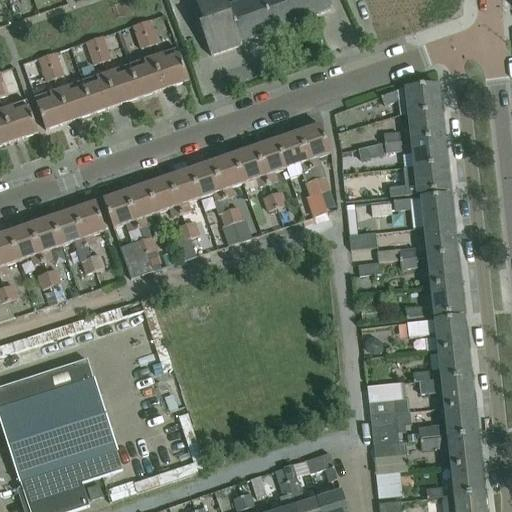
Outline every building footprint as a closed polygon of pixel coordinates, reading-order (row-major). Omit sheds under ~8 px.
[(251,0),(228,8),(225,0),(195,0),(204,26),(200,27),(211,58),(242,47),(241,43),(332,11),(328,0),(251,0)] [(150,22),(142,25),(150,48),(158,45),(157,42),(152,27),(150,22)] [(139,51),(150,48),(142,25),(132,28),(139,51)] [(94,41),(102,64),(111,61),(103,38),(94,41)] [(92,67),(102,64),(94,41),(84,45),(92,67)] [(154,60),(165,91),(188,83),(178,52),(154,60)] [(56,81),(64,78),(56,55),(48,58),(56,81)] [(54,81),(56,81),(48,58),(38,61),(46,84),(54,81)] [(141,99),(165,91),(154,60),(131,68),(141,99)] [(117,107),(141,99),(131,68),(106,77),(117,107)] [(93,115),(117,107),(106,77),(83,85),(93,115)] [(68,90),(60,93),(71,123),(93,115),(83,85),(82,85),(68,90)] [(406,90),(381,99),(384,107),(398,102),(400,119),(409,118),(440,115),(437,87),(406,90)] [(59,93),(35,102),(39,113),(45,132),(71,123),(60,93),(59,93)] [(4,112),(15,142),(38,135),(27,104),(4,112)] [(0,147),(15,142),(4,112),(0,113),(0,147)] [(413,145),(443,142),(440,115),(409,118),(413,145)] [(363,125),(353,126),(355,151),(365,150),(363,125)] [(321,127),(298,136),(319,195),(329,192),(318,160),(331,155),(328,146),(321,127)] [(400,135),(384,136),(385,145),(401,144),(400,135)] [(317,218),(326,215),(298,136),(277,143),(286,171),(299,166),(317,218)] [(415,171),(446,167),(443,142),(413,145),(415,171)] [(275,175),(286,171),(277,143),(256,150),(269,186),(278,183),(275,175)] [(391,147),(384,149),(385,156),(400,154),(399,147),(391,147)] [(258,190),(269,186),(256,150),(235,157),(244,185),(255,181),(258,190)] [(231,190),(244,185),(235,157),(213,165),(225,202),(234,199),(231,190)] [(225,202),(213,165),(191,173),(200,201),(212,197),(223,228),(221,229),(228,249),(240,245),(229,212),(228,213),(225,202)] [(446,167),(415,171),(418,197),(449,194),(446,167)] [(188,205),(200,201),(191,173),(168,180),(181,217),(191,213),(188,205)] [(173,220),(181,217),(168,180),(147,188),(156,216),(170,211),(173,220)] [(145,220),(156,216),(147,188),(125,195),(137,232),(148,228),(145,220)] [(405,188),(390,189),(391,199),(406,198),(405,188)] [(272,197),(277,211),(286,207),(281,194),(272,197)] [(141,242),(137,232),(125,195),(103,203),(113,231),(127,226),(129,234),(128,235),(132,246),(120,250),(131,281),(152,273),(150,269),(146,256),(141,242)] [(267,214),(277,211),(272,197),(262,201),(267,214)] [(426,230),(453,228),(449,198),(393,204),(393,205),(370,208),(372,219),(392,217),(392,214),(411,212),(413,231),(426,230)] [(86,249),(87,249),(96,246),(93,240),(106,235),(96,205),(73,213),(86,249)] [(229,212),(240,245),(252,241),(245,221),(243,222),(238,209),(229,212)] [(73,213),(51,221),(62,251),(74,246),(80,263),(80,264),(85,278),(95,274),(90,260),(86,249),(73,213)] [(50,255),(62,251),(51,221),(30,228),(42,265),(53,262),(50,255)] [(185,227),(190,241),(200,238),(195,224),(185,227)] [(184,227),(176,230),(181,244),(189,242),(184,227)] [(34,268),(42,265),(30,228),(8,236),(18,266),(31,261),(34,268)] [(429,260),(456,257),(453,228),(426,230),(429,260)] [(7,270),(18,266),(8,236),(0,238),(0,279),(9,277),(7,270)] [(141,242),(146,256),(155,253),(150,239),(141,242)] [(364,242),(365,251),(388,250),(387,241),(364,242)] [(180,244),(178,245),(185,264),(196,260),(189,242),(181,244),(180,244)] [(400,263),(416,262),(415,250),(377,254),(378,265),(358,267),(358,268),(379,266),(379,265),(399,263),(400,263)] [(155,253),(146,256),(150,269),(159,266),(155,253)] [(90,260),(95,274),(104,271),(99,257),(90,260)] [(433,290),(459,287),(456,257),(429,260),(433,290)] [(416,262),(400,263),(401,272),(417,271),(416,262)] [(379,266),(358,268),(359,279),(380,277),(379,266)] [(56,272),(46,276),(50,289),(51,289),(61,286),(56,272)] [(42,292),(50,289),(46,276),(37,278),(42,292)] [(7,304),(8,304),(17,301),(13,287),(3,291),(7,304)] [(459,287),(433,290),(436,319),(463,316),(459,287)] [(0,324),(14,320),(8,304),(7,304),(3,291),(0,291),(0,324)] [(78,326),(136,314),(134,304),(76,316),(78,326)] [(360,310),(362,324),(383,321),(381,308),(360,310)] [(421,309),(405,311),(406,320),(422,319),(421,309)] [(440,354),(467,352),(463,320),(443,322),(407,326),(408,340),(438,337),(440,354)] [(15,340),(0,343),(0,352),(17,349),(15,340)] [(372,358),(379,358),(383,354),(381,347),(374,341),(368,342),(364,346),(365,352),(372,358)] [(419,386),(470,381),(467,352),(440,354),(443,381),(429,382),(429,383),(419,384),(419,386)] [(86,363),(10,387),(0,390),(0,420),(20,485),(21,485),(29,511),(77,511),(89,508),(82,486),(122,473),(86,363)] [(429,383),(429,382),(428,373),(413,375),(414,384),(419,384),(429,383)] [(446,414),(473,411),(470,381),(419,386),(420,397),(444,394),(446,414)] [(187,385),(175,386),(177,400),(189,398),(187,385)] [(370,421),(396,419),(394,403),(402,402),(400,386),(367,389),(370,421)] [(122,489),(217,466),(202,406),(192,409),(204,458),(120,479),(122,489)] [(420,445),(476,439),(473,411),(446,414),(447,427),(419,430),(420,445)] [(374,450),(405,447),(405,445),(399,445),(396,419),(370,421),(374,450)] [(452,471),(480,468),(476,439),(420,445),(421,454),(450,451),(452,471)] [(405,447),(374,450),(375,461),(406,458),(405,447)] [(338,483),(329,456),(306,463),(310,477),(324,472),(328,486),(338,483)] [(322,511),(319,501),(304,505),(292,467),(284,470),(297,511),(322,511)] [(443,502),(483,497),(480,468),(452,471),(455,498),(443,499),(442,490),(425,492),(426,501),(443,500),(443,502)] [(297,511),(284,470),(283,470),(283,472),(274,475),(282,499),(279,500),(282,511),(297,511)] [(402,499),(400,475),(376,477),(378,501),(402,499)] [(266,498),(260,479),(250,482),(257,501),(266,498)] [(88,491),(91,502),(102,499),(99,488),(88,491)] [(319,501),(322,511),(347,511),(341,494),(319,501)] [(244,498),(248,511),(254,509),(250,496),(244,498)] [(484,511),(483,497),(443,502),(443,511),(484,511)] [(244,511),(248,511),(244,498),(232,501),(235,511),(244,511)]
